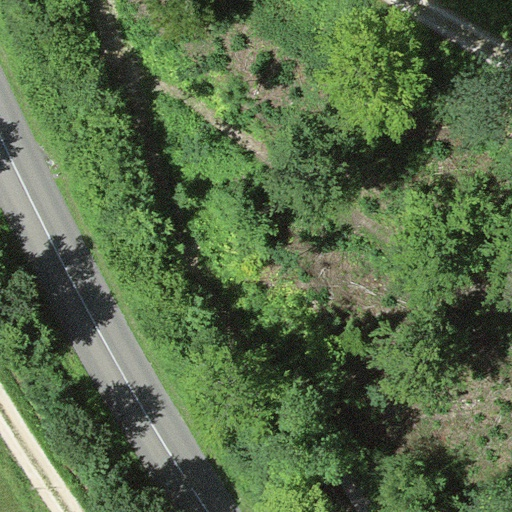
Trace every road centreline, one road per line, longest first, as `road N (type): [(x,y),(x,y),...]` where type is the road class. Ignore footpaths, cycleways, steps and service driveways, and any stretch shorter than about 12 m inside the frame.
road 1 (track): [(94,0),(190,246),(341,511)]
road 2 (tertiary): [(211,511),(81,298),(0,118)]
